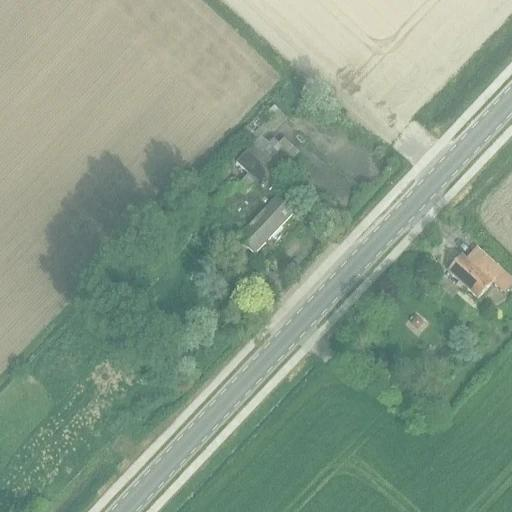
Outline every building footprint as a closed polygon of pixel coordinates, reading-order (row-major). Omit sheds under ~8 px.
[(247,174),(235,187),(232,185),(207,211),(254,255),(292,215),(268,192),(277,181),(279,183),(297,163),(276,144),(272,148),(267,144),(260,151),(253,144),(235,163),(247,174)] [(459,221),(452,230),(468,242),(475,233),(459,221)] [(275,234),(267,245),(278,252),(285,241),(275,234)] [(477,299),(492,283),(503,294),(511,283),(511,281),(475,248),(465,259),(461,255),(446,271),(477,299)] [(493,344),(510,327),(493,321),(482,332),(493,344)]
